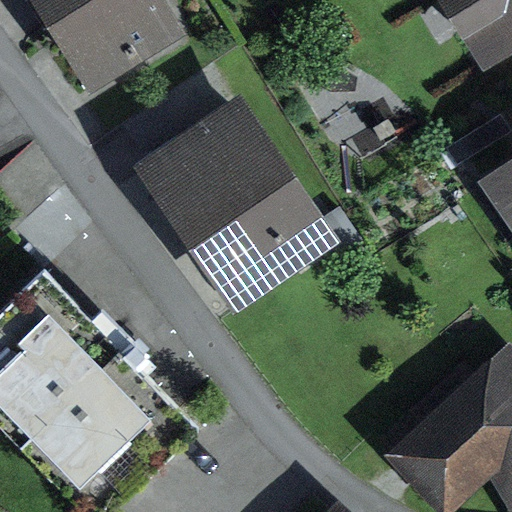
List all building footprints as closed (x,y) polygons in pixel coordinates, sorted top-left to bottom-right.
[(39,0),(92,85),(189,26),(173,0),(39,0)] [(511,39),(511,0),(449,0),(484,57),(511,39)] [(236,306),(344,232),(242,83),(134,157),(236,306)] [(511,131),(511,129),(502,113),(448,146),(459,164),(511,131)] [(511,220),(511,149),(479,172),(511,220)] [(0,423),(84,511),(111,511),(207,422),(160,373),(180,355),(166,340),(156,350),(102,294),(92,303),(45,255),(0,297),(0,423)] [(511,337),(386,449),(443,511),(447,511),(490,474),(511,508),(511,337)] [(358,511),(339,493),(321,511),(358,511)]
